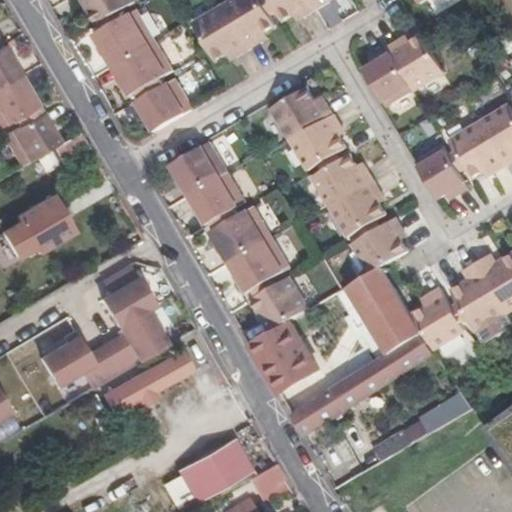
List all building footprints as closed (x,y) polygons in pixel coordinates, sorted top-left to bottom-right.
[(137,1),(136,0),(82,0),(98,25),(102,23),(111,17),(114,23),(128,15),(125,7),(137,1)] [(233,0),(223,6),(248,48),(262,39),(257,32),(263,28),(273,22),(268,14),(274,9),(270,3),(263,7),(259,0),(233,0)] [(312,7),(308,0),(259,0),(263,7),(270,3),(274,9),(280,19),(290,12),(295,9),(300,15),(312,7)] [(248,48),(223,6),(194,23),(215,57),(226,51),(232,48),(236,55),(248,48)] [(111,17),(102,23),(105,29),(95,36),(113,66),(157,39),(138,9),(128,15),(114,23),(111,17)] [(295,9),(290,12),(294,18),(300,15),(295,9)] [(257,32),(262,39),(267,36),(263,28),(257,32)] [(404,36),(399,39),(405,46),(408,44),(404,36)] [(399,39),(385,48),(412,91),(440,74),(430,57),(418,38),(408,44),(405,46),(399,39)] [(176,69),(157,39),(113,66),(132,96),(139,92),(143,98),(153,92),(149,86),(163,77),(176,69)] [(0,85),(19,74),(1,44),(0,44),(0,85)] [(232,48),(226,51),(230,58),(236,55),(232,48)] [(412,91),(385,48),(373,57),(376,63),(372,66),(363,72),(386,108),(412,91)] [(376,63),(373,57),(368,60),(372,66),(376,63)] [(19,74),(0,85),(0,124),(12,118),(16,125),(30,117),(26,111),(36,105),(19,74)] [(137,101),(156,131),(194,107),(176,78),(167,83),(163,77),(149,86),(153,92),(143,98),(137,101)] [(276,110),(295,141),(340,114),(332,102),(324,106),(320,100),(312,89),(276,110)] [(328,96),(320,100),(324,106),(332,102),(328,96)] [(1,134),(18,163),(49,144),(57,139),(36,105),(26,111),(30,117),(16,125),(1,134)] [(511,112),(509,108),(479,127),(504,167),(511,162),(511,112)] [(340,114),(295,141),(312,171),(322,165),(329,162),(333,168),(347,160),(342,153),(352,148),(345,137),(352,132),(341,113),(340,114)] [(504,167),(479,127),(450,145),(457,156),(450,161),(454,167),(463,169),(465,172),(469,179),(481,171),(487,168),(492,175),(504,167)] [(57,139),(49,144),(58,158),(85,143),(76,128),(57,139)] [(173,167),(191,197),(230,174),(211,144),(173,167)] [(444,150),(416,166),(419,170),(436,198),(446,193),(451,190),(455,197),(468,189),(459,175),(465,172),(463,169),(454,167),(450,161),(444,150)] [(329,162),(322,165),(327,174),(316,181),(333,209),(379,182),(371,168),(365,172),(361,167),(354,156),(347,160),(333,168),(329,162)] [(368,163),(361,167),(365,172),(371,168),(368,163)] [(487,168),(481,171),(487,178),(492,175),(487,168)] [(230,174),(191,197),(209,228),(215,225),(225,219),(229,225),(241,218),(237,210),(247,204),(230,174)] [(388,196),(379,182),(333,209),(351,240),(362,234),(370,229),(374,234),(385,228),(382,222),(391,217),(384,205),(381,200),(388,196)] [(451,190),(446,193),(450,200),(455,197),(451,190)] [(35,250),(70,229),(49,192),(13,213),(17,218),(0,227),(0,229),(14,254),(19,251),(31,244),(35,250)] [(390,201),(388,196),(381,200),(384,205),(390,201)] [(231,266),(275,240),(256,209),(241,218),(229,225),(225,219),(215,225),(218,230),(212,234),(231,266)] [(370,229),(362,234),(366,241),(355,247),(372,276),(386,268),(411,253),(404,242),(401,236),(408,232),(401,219),(385,228),(374,234),(370,229)] [(14,254),(0,229),(0,269),(0,270),(22,257),(19,251),(14,254)] [(401,236),(404,242),(412,237),(408,232),(401,236)] [(231,266),(253,302),(266,295),(262,287),(272,282),(293,270),(275,240),(231,266)] [(493,257),(480,266),(508,313),(511,311),(511,256),(499,265),(493,257)] [(80,367),(90,386),(165,342),(144,306),(152,301),(135,272),(133,273),(126,260),(100,276),(108,288),(99,294),(116,321),(117,320),(122,328),(88,350),(75,332),(38,354),(54,382),(80,367)] [(508,313),(480,266),(466,274),(470,281),(454,291),(459,301),(452,305),(457,314),(463,311),(469,321),(476,333),(508,313)] [(426,336),(414,314),(396,284),(386,268),(372,276),(358,285),(368,303),(356,310),(386,360),(426,336)] [(272,334),(293,322),(311,312),(292,279),(276,287),(272,282),(262,287),(266,295),(253,302),(272,334)] [(431,305),(425,308),(414,314),(426,336),(435,351),(468,332),(464,324),(469,321),(463,311),(457,314),(452,305),(442,288),(427,297),(431,305)] [(421,301),(425,308),(431,305),(427,297),(421,301)] [(293,322),(252,345),(282,395),(321,372),(293,322)] [(386,360),(293,415),(306,436),(347,412),(347,409),(397,380),(391,368),(419,352),(426,363),(438,356),(435,351),(426,336),(386,360)] [(189,369),(179,351),(101,397),(111,414),(137,399),(141,407),(154,399),(150,391),(189,369)] [(58,386),(67,401),(89,388),(80,373),(58,386)] [(248,475),(252,472),(232,436),(174,469),(195,505),(248,475)] [(358,481),(378,468),(377,466),(371,454),(349,466),(358,481)] [(278,473),(272,461),(252,472),(248,475),(254,486),(278,473)] [(371,511),(384,511),(411,497),(398,473),(361,494),(371,511)] [(419,511),(411,497),(384,511),(419,511)]
